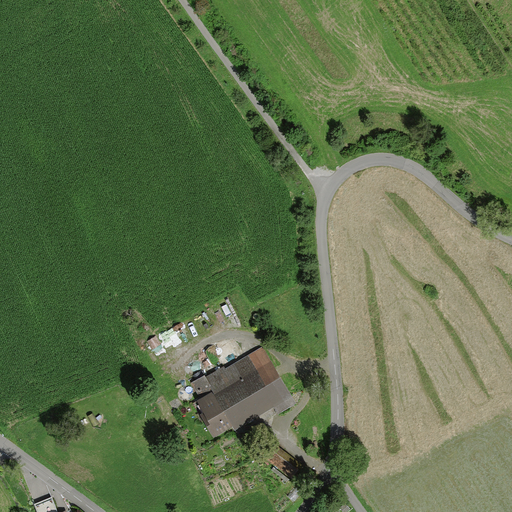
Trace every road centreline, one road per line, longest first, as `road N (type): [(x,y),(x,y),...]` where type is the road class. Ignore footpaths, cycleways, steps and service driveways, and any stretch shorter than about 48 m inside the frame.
road 1 (residential): [(511,237),(397,160),(366,160),(328,188),(321,224),(335,444),(329,472),(302,511)]
road 2 (track): [(328,188),(308,173),(186,0)]
